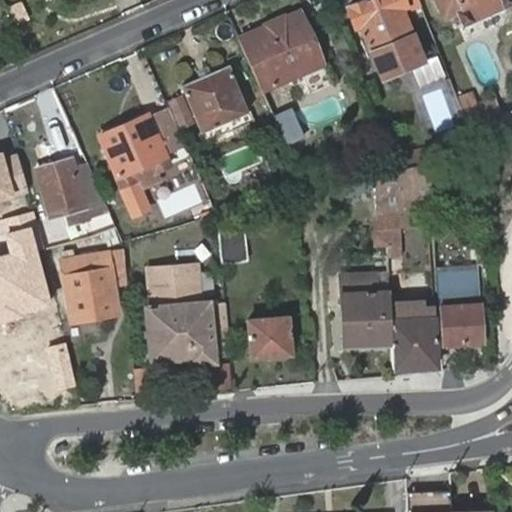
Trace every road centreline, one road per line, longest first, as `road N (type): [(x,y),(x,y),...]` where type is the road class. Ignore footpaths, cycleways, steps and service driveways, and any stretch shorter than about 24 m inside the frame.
road 1 (tertiary): [(511,373),(495,389),(458,402),(241,409),(0,434)]
road 2 (tertiary): [(0,448),(60,489),(90,493),(442,449)]
road 3 (residential): [(202,0),(0,87)]
